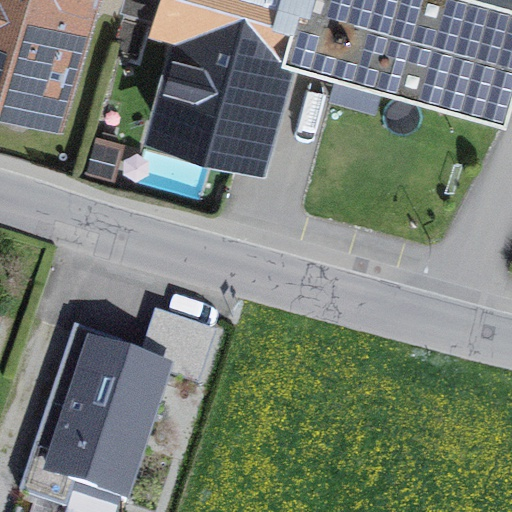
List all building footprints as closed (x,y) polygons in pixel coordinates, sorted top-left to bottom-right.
[(0,0),(0,90),(64,110),(96,0),(0,0)] [(129,0),(128,5),(186,22),(285,48),(298,0),(129,0)] [(511,0),(298,0),(285,48),(501,111),(500,115),(504,116),(511,88),(511,0)] [(260,150),(285,48),(186,22),(158,122),(260,150)] [(74,485),(125,502),(168,375),(116,357),(120,345),(75,329),(20,494),(66,509),(74,485)]
